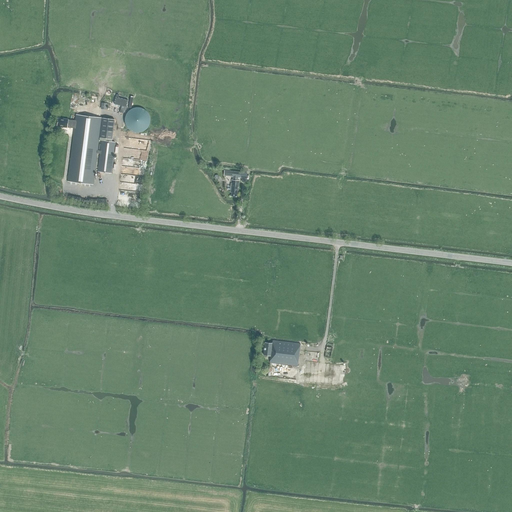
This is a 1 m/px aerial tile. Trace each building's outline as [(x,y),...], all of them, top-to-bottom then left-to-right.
[(116,97),(114,104),(122,106),(120,112),(123,113),(125,107),(126,107),(128,100),(116,97)] [(150,131),(149,108),(132,109),(132,113),(129,113),(130,132),(150,131)] [(114,119),(75,114),(75,120),(68,120),(68,119),(58,118),(57,126),(67,128),(67,127),(74,128),(67,181),(93,185),(97,153),(100,154),(97,172),(111,173),(115,142),(101,140),(100,150),(97,150),(99,137),(112,139),(114,119)] [(241,172),(224,170),(224,176),(233,177),(232,180),(231,180),(230,192),(232,192),(231,196),(237,197),(237,191),(238,191),(239,181),(238,181),(238,177),(240,177),(241,172)] [(275,340),(273,362),(300,365),(302,343),(275,340)] [(264,354),(274,355),(275,342),(265,342),(264,354)]
